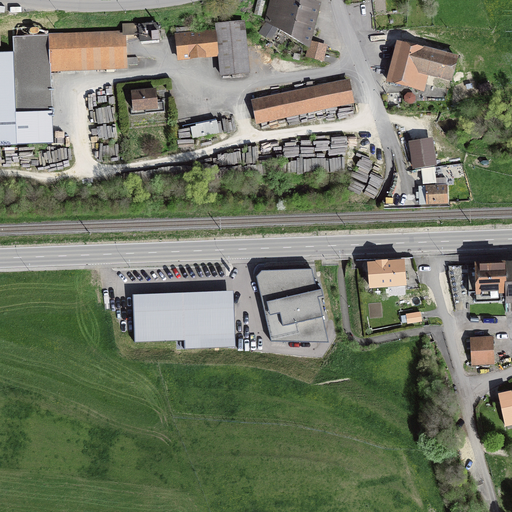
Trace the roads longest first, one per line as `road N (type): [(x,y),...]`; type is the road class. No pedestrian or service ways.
road 1 (primary): [(0,258),(511,239)]
road 2 (unclassified): [(170,0),(2,0)]
road 3 (unclassified): [(389,139),(341,0)]
